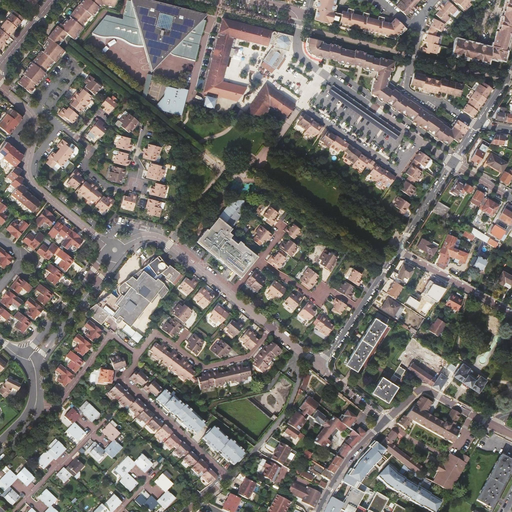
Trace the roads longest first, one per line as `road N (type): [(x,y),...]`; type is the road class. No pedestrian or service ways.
road 1 (residential): [(297,17),(299,56),(452,163)]
road 2 (residential): [(135,354),(121,379),(225,478)]
road 3 (residential): [(76,138),(88,151),(84,167),(126,189),(141,168),(135,158),(144,124)]
road 4 (residential): [(225,478),(285,413),(299,352)]
road 5 (residential): [(33,366),(113,261),(114,249)]
road 6 (residential): [(114,249),(22,357)]
road 7 (residential): [(34,406),(56,405),(110,335),(135,354)]
road 8 (residential): [(230,294),(157,237),(114,249)]
road 9 (residential): [(384,421),(423,389),(495,426)]
road 10 (residential): [(511,313),(397,251)]
road 11 (residential): [(13,511),(103,421)]
road 12 (residential): [(27,166),(33,184),(114,249)]
road 13 (residential): [(259,259),(312,298),(326,288),(359,308)]
